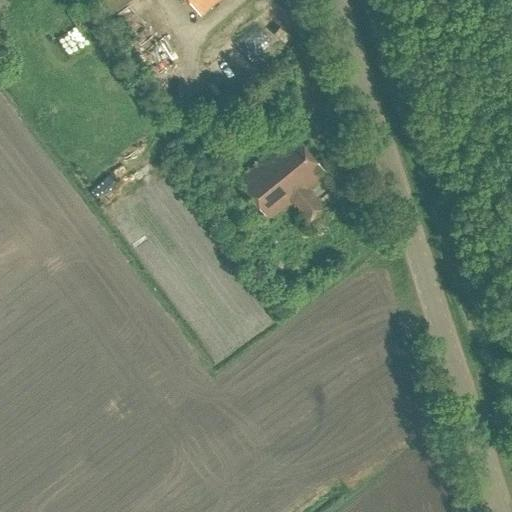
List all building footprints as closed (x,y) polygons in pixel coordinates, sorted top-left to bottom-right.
[(103,0),(112,13),(129,0),(103,0)] [(188,0),(198,12),(213,0),(188,0)] [(79,31),(95,20),(85,5),(69,15),(79,31)] [(293,132),(235,178),(266,217),(324,171),(293,132)] [(134,153),(92,193),(98,198),(140,159),(134,153)]
